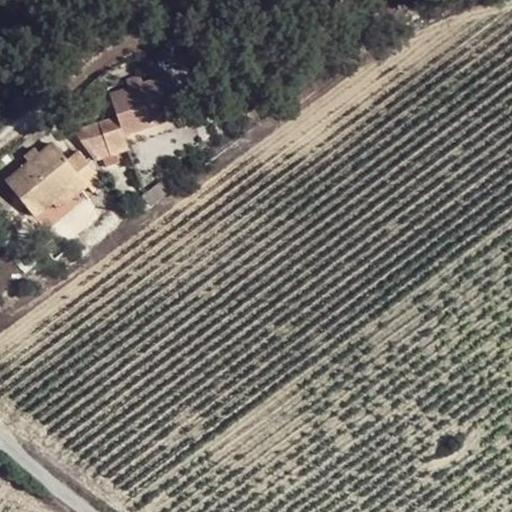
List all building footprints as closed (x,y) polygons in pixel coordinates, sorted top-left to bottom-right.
[(179,26),(165,46),(172,51),(186,31),(179,26)] [(319,72),(310,78),(313,83),(322,76),(319,72)] [(110,156),(124,151),(129,149),(125,135),(181,116),(168,76),(111,95),(118,116),(99,123),(110,156)] [(95,160),(110,156),(99,123),(76,131),(95,160)] [(80,177),(88,186),(92,192),(104,182),(79,150),(66,160),(53,143),(6,181),(33,214),(51,200),(80,177)] [(59,209),(88,186),(80,177),(51,200),(59,209)]
